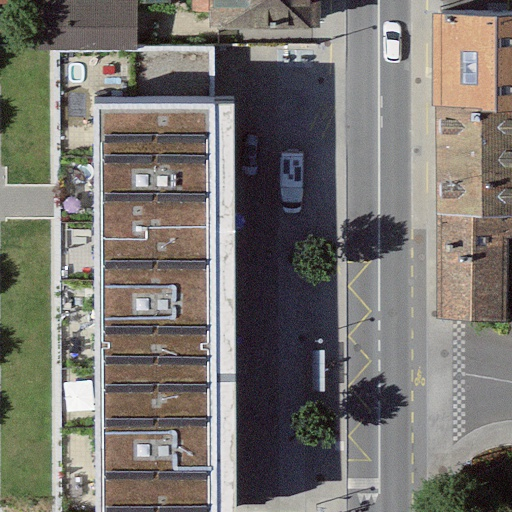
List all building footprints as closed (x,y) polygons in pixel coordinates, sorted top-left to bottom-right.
[(30,0),(30,47),(136,47),(137,4),(136,0),(30,0)] [(319,22),(319,0),(214,0),(214,21),(319,22)] [(435,110),(511,108),(511,12),(479,12),(434,12),(435,110)] [(216,511),(213,54),(56,55),(57,195),(59,511),(216,511)] [(435,217),(511,215),(511,108),(435,110),(435,217)] [(511,215),(435,217),(441,312),(504,322),(503,238),(511,238),(511,215)]
